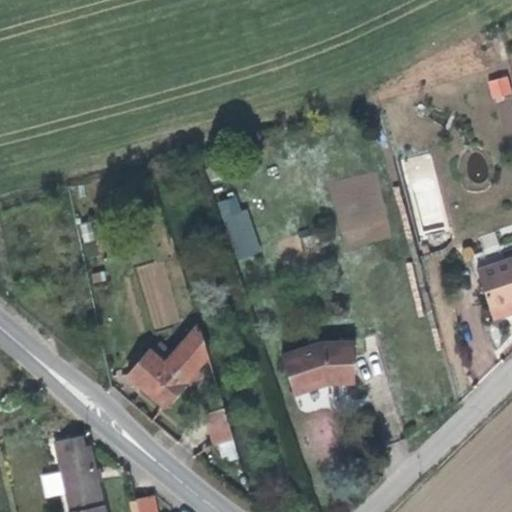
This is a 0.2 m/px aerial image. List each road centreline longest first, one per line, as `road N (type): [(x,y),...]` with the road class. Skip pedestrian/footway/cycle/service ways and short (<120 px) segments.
road 1 (secondary): [(0,328),(220,511)]
road 2 (residential): [(363,511),(511,369)]
